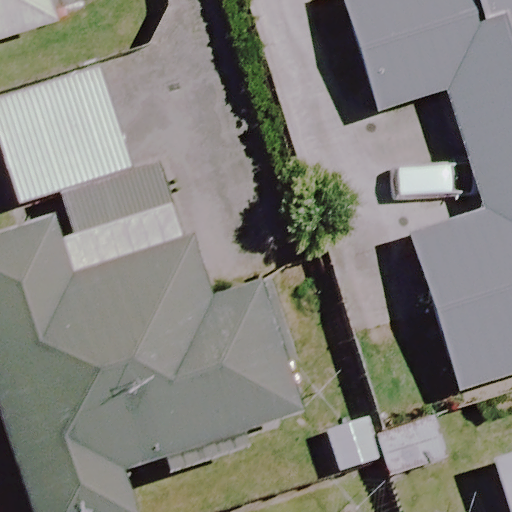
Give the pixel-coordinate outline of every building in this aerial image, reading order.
[(0,0),(0,48),(46,34),(35,0),(0,0)] [(511,0),(330,0),(368,119),(441,97),(481,226),(404,249),(451,400),(511,381),(511,0)] [(119,178),(90,82),(0,108),(0,178),(10,211),(119,178)] [(61,291),(40,231),(0,244),(0,461),(17,511),(120,511),(116,497),(259,448),(191,248),(61,291)] [(511,511),(511,463),(486,472),(498,511),(511,511)]
